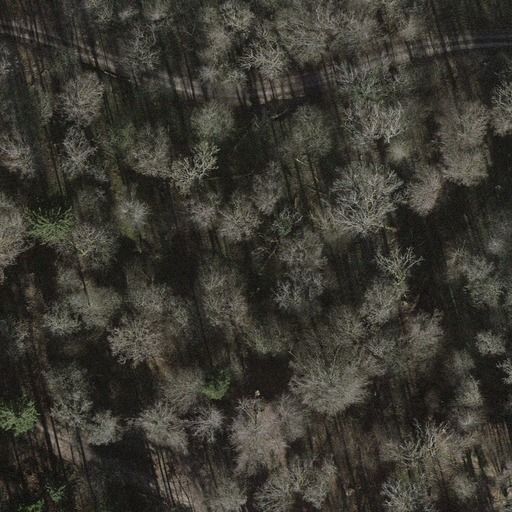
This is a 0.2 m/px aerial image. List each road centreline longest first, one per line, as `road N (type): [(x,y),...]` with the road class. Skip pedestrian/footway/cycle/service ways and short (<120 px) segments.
road 1 (track): [(0,26),(195,89),(297,87),(434,44),(511,36)]
road 2 (track): [(240,511),(0,414)]
